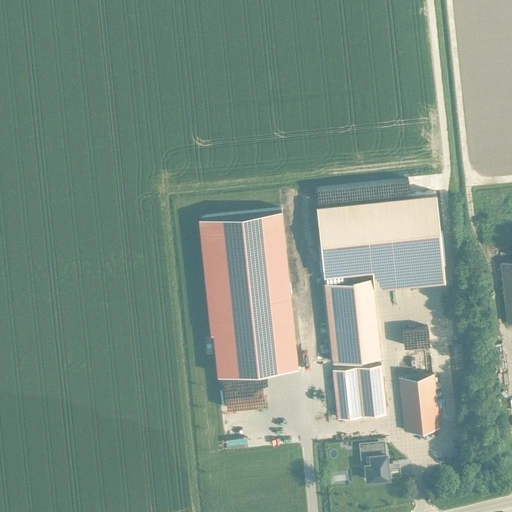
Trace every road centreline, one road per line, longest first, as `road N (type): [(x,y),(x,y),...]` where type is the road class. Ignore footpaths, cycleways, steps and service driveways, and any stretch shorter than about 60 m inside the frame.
road 1 (track): [(471,222),(448,0)]
road 2 (track): [(443,187),(430,0)]
